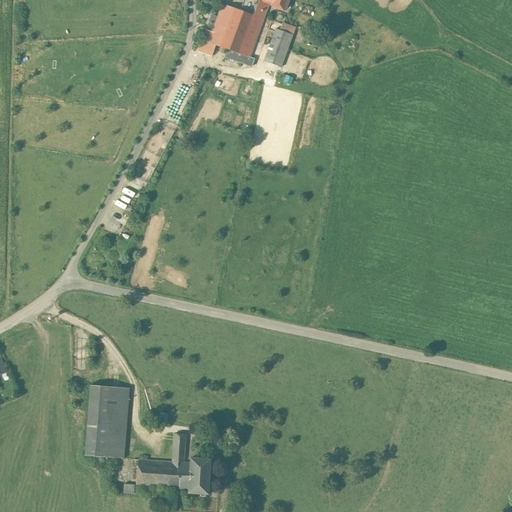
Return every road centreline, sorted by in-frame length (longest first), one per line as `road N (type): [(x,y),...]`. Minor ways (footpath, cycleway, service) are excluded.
road 1 (unclassified): [(65,278),(511,379)]
road 2 (unclassified): [(65,278),(190,45),(193,0)]
